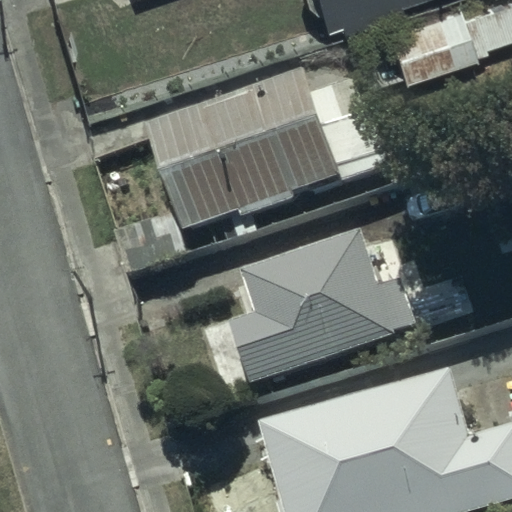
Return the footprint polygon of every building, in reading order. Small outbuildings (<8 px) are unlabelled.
[(309,0),(318,25),(335,19),(338,28),(396,8),(393,0),(309,0)] [(456,5),(381,29),(396,79),(481,50),(479,45),(511,33),(511,0),(508,0),(460,17),(456,5)] [(305,78),(148,130),(186,239),(262,213),(264,217),(298,205),(295,199),(342,182),(325,134),(365,120),(353,85),(313,99),(305,78)] [(392,239),(249,284),(263,329),(242,336),(261,396),(426,344),(392,239)] [(456,370),(265,423),(290,511),(472,511),(511,501),(511,426),(475,437),(456,370)]
